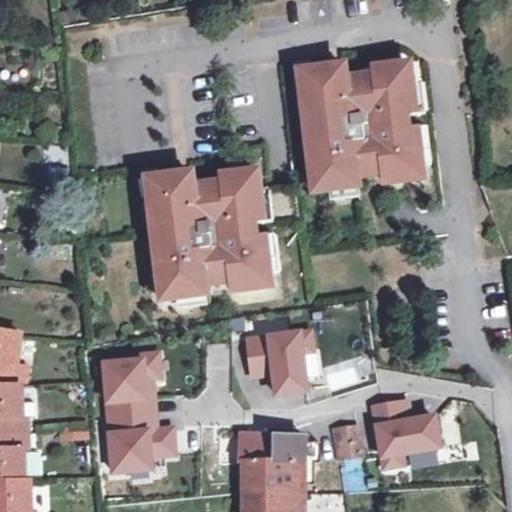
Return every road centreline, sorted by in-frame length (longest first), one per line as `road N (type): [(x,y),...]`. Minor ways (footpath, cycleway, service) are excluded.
road 1 (residential): [(511,395),(472,347),(437,19),(268,46)]
road 2 (residential): [(268,46),(125,69),(132,149)]
